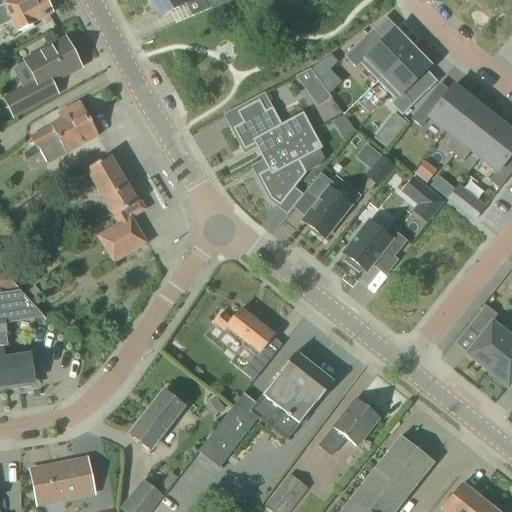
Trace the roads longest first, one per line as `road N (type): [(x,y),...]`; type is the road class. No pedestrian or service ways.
road 1 (residential): [(221,226),(119,383),(92,409),(59,425),(0,433)]
road 2 (tertiary): [(221,226),(93,0)]
road 3 (tertiary): [(406,368),(221,226)]
road 4 (residential): [(406,368),(511,241)]
road 5 (residential): [(511,92),(404,0)]
road 6 (tertiary): [(511,449),(406,368)]
